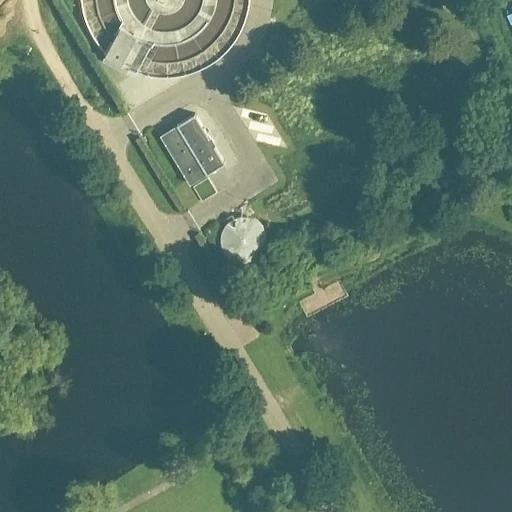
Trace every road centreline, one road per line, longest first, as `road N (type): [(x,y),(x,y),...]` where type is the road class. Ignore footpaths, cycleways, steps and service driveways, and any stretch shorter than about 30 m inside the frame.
road 1 (residential): [(327,511),(91,121)]
road 2 (track): [(91,121),(50,51),(34,0)]
